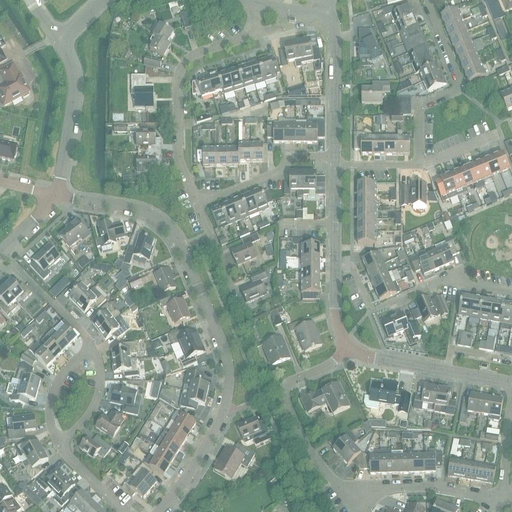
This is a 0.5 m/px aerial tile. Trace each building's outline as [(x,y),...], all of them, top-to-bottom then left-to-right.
[(504,18),(496,0),(487,0),(485,1),(494,22),(497,20),(500,19),(504,18)] [(391,14),(395,23),(414,16),(409,5),(397,10),(396,6),(382,10),(385,16),(391,14)] [(441,16),(445,28),(462,21),(457,9),(441,16)] [(185,29),(192,27),(187,11),(180,13),(185,29)] [(414,16),(395,23),(399,33),(418,25),(414,16)] [(462,21),(445,28),(450,39),(467,32),(462,21)] [(160,24),(153,36),(156,38),(167,44),(167,43),(174,32),(160,24)] [(418,25),(399,33),(403,43),(422,35),(418,25)] [(372,62),(382,58),(369,29),(359,29),(359,58),(370,58),(372,62)] [(467,32),(450,39),(455,50),(471,43),(467,32)] [(422,35),(403,43),(408,53),(426,45),(422,35)] [(156,38),(153,36),(150,40),(153,42),(150,49),(163,57),(170,45),(167,43),(167,44),(156,38)] [(309,40),(297,42),(300,59),(313,57),(313,61),(319,60),(317,48),(311,49),(309,40)] [(287,62),(295,60),(296,67),(301,66),(300,59),(297,42),(284,44),(286,54),(280,55),(282,67),(288,66),(287,62)] [(471,43),(455,50),(459,61),(476,54),(471,43)] [(426,45),(408,53),(412,63),(430,55),(426,45)] [(476,54),(459,61),(464,72),(480,65),(476,54)] [(430,55),(412,63),(416,73),(438,64),(434,65),(430,55)] [(159,69),(161,61),(146,57),(144,65),(159,69)] [(269,59),(259,62),(265,81),(275,78),(274,74),(279,73),(274,58),(270,60),(269,59)] [(259,62),(248,65),(254,84),(265,81),(259,62)] [(0,98),(4,106),(22,96),(23,98),(29,95),(28,93),(30,92),(21,75),(20,76),(13,64),(0,70),(0,73),(0,74),(0,73),(0,98)] [(438,64),(416,73),(419,72),(423,82),(442,74),(438,64)] [(248,65),(238,68),(244,88),(254,84),(248,65)] [(480,65),(464,72),(469,83),(485,76),(480,65)] [(234,91),(228,72),(227,68),(216,72),(224,94),(234,91)] [(238,68),(228,72),(234,91),(244,88),(238,68)] [(216,72),(206,75),(212,94),(222,91),(224,94),(216,72)] [(442,74),(423,82),(427,92),(446,84),(442,74)] [(146,111),(155,110),(155,99),(153,99),(153,85),(145,85),(145,75),(131,75),(131,95),(135,94),(135,109),(146,109),(146,111)] [(212,94),(206,75),(196,78),(202,97),(212,94)] [(382,93),(389,93),(389,83),(375,83),(375,89),(362,89),(362,105),(382,105),(382,93)] [(511,109),(511,93),(511,90),(499,95),(506,111),(511,109)] [(197,123),(211,119),(209,113),(195,117),(197,123)] [(267,138),(273,138),(273,143),(284,143),(284,119),(279,119),(279,125),(274,125),(274,122),(267,122),(267,138)] [(284,119),(284,143),(295,143),(295,121),(295,120),(285,120),(285,119),(284,119)] [(295,121),(295,143),(306,144),(306,126),(306,121),(295,121)] [(313,121),(313,126),(306,126),(306,144),(317,144),(317,139),(325,139),(325,121),(313,121)] [(397,131),(397,137),(397,155),(409,155),(409,137),(402,137),(402,131),(397,131)] [(139,146),(139,152),(160,152),(159,139),(155,139),(155,132),(136,132),(137,146),(139,146)] [(373,155),(373,137),(366,137),(366,133),(354,133),(354,150),(361,150),(361,155),(373,155)] [(4,137),(0,136),(0,158),(12,162),(13,162),(14,161),(13,161),(14,158),(16,157),(17,153),(16,151),(16,148),(17,148),(17,147),(16,147),(2,144),(4,137)] [(385,137),(373,137),(373,155),(385,155),(385,137)] [(397,137),(385,137),(385,155),(397,155),(397,137)] [(238,149),(227,149),(227,167),(239,167),(238,144),(238,149)] [(250,144),(238,144),(239,167),(239,162),(251,162),(250,144)] [(263,144),(250,144),(251,162),(263,162),(263,144)] [(215,167),(215,149),(203,149),(203,167),(215,167)] [(227,149),(215,149),(215,167),(227,167),(227,149)] [(160,152),(139,152),(139,158),(137,158),(137,172),(156,172),(155,165),(160,165),(160,152)] [(494,157),(500,174),(509,170),(503,153),(497,156),(497,155),(494,157)] [(485,161),(491,177),(500,174),(494,157),(488,159),(485,161)] [(476,164),(483,181),(491,177),(485,161),(479,163),(476,164)] [(470,166),(467,168),(473,185),(483,181),(476,164),(471,167),(470,166)] [(463,170),(458,172),(464,188),(465,188),(473,185),(467,168),(463,170)] [(454,173),(449,176),(457,197),(467,193),(465,188),(464,188),(458,172),(454,173)] [(303,195),(303,173),(290,173),(290,183),(284,183),(284,195),(290,195),(290,191),(297,191),(297,199),(303,199),(303,195)] [(303,173),(303,195),(309,195),(309,191),(316,191),(316,195),(325,195),(325,179),(316,179),(316,173),(303,173)] [(457,197),(449,176),(449,175),(445,177),(440,179),(442,186),(437,188),(443,203),(457,197)] [(358,183),(358,196),(376,196),(376,183),(358,183)] [(426,205),(426,184),(412,184),(412,188),(401,188),(401,206),(408,206),(408,205),(426,205)] [(261,190),(251,194),(258,213),(269,208),(267,205),(273,202),(267,190),(262,193),(261,190)] [(433,192),(428,192),(428,202),(438,202),(433,192)] [(251,194),(241,198),(248,217),(258,213),(251,194)] [(376,196),(358,196),(358,208),(376,208),(376,196)] [(241,198),(231,202),(239,221),(248,217),(241,198)] [(231,202),(221,207),(229,225),(239,221),(231,202)] [(229,225),(221,207),(211,211),(218,230),(229,225)] [(376,208),(358,208),(358,220),(376,219),(376,208)] [(457,216),(449,219),(450,220),(452,224),(459,221),(457,216)] [(59,236),(69,248),(81,239),(83,241),(90,235),(77,219),(70,224),(71,226),(59,236)] [(376,219),(358,220),(358,231),(376,231),(376,219)] [(426,225),(429,231),(435,229),(432,222),(426,225)] [(98,227),(103,246),(116,243),(115,240),(125,237),(121,225),(112,227),(111,224),(98,227)] [(376,231),(358,231),(358,244),(377,244),(376,231)] [(250,245),(259,241),(257,234),(241,241),(244,247),(232,253),(237,266),(256,258),(250,245)] [(412,235),(404,238),(404,244),(414,239),(412,235)] [(128,247),(123,263),(130,266),(133,256),(149,261),(153,249),(151,248),(154,240),(139,236),(135,250),(128,247)] [(218,240),(221,247),(228,244),(225,237),(218,240)] [(301,240),(301,258),(319,258),(319,246),(314,246),(314,240),(301,240)] [(435,246),(437,251),(444,268),(454,264),(451,257),(457,255),(452,242),(446,244),(445,242),(435,246)] [(31,267),(33,270),(43,280),(51,273),(47,270),(60,258),(48,245),(32,260),(35,263),(31,267)] [(437,251),(427,255),(434,272),(444,268),(437,251)] [(363,260),(367,270),(384,264),(379,253),(363,260)] [(416,257),(410,260),(415,273),(421,271),(423,277),(434,272),(427,255),(417,260),(416,257)] [(90,263),(86,257),(77,263),(82,269),(90,263)] [(319,258),(301,258),(301,270),(319,270),(319,258)] [(118,260),(114,264),(117,268),(122,264),(118,260)] [(384,264),(367,270),(371,281),(388,274),(384,264)] [(105,266),(101,271),(107,275),(111,270),(105,266)] [(155,275),(162,294),(175,288),(170,276),(173,276),(170,269),(155,275)] [(319,270),(301,270),(301,282),(319,282),(319,270)] [(260,282),(267,279),(263,271),(249,277),(252,284),(240,289),(247,304),(266,295),(260,282)] [(392,272),(388,274),(371,281),(375,291),(392,284),(396,282),(392,272)] [(69,298),(76,306),(90,292),(86,288),(90,284),(82,276),(72,286),(76,290),(69,298)] [(128,282),(132,290),(143,285),(139,277),(128,282)] [(11,280),(3,288),(16,301),(19,297),(23,301),(32,294),(22,283),(18,287),(11,280)] [(319,282),(301,282),(301,295),(302,295),(302,300),(314,300),(314,294),(319,294),(319,282)] [(392,284),(375,291),(380,301),(396,294),(392,284)] [(63,291),(59,287),(52,295),(55,299),(63,291)] [(16,301),(3,288),(0,290),(0,299),(2,302),(0,304),(0,308),(7,317),(16,309),(12,304),(16,301)] [(90,292),(76,306),(84,313),(92,306),(96,310),(106,300),(98,292),(94,296),(90,292)] [(159,302),(162,309),(167,306),(175,324),(190,318),(185,307),(186,307),(183,299),(176,302),(174,296),(159,302)] [(458,315),(469,317),(473,298),(462,296),(458,315)] [(416,303),(419,309),(411,313),(415,321),(422,318),(424,322),(441,315),(441,317),(447,315),(440,297),(430,301),(429,298),(416,303)] [(473,298),(469,317),(480,319),(483,300),(473,298)] [(483,300),(480,319),(491,321),(494,301),(483,300)] [(494,301),(491,321),(501,323),(505,303),(494,301)] [(92,323),(99,332),(114,320),(110,316),(115,313),(108,303),(97,312),(101,317),(92,323)] [(511,304),(505,303),(501,323),(511,325),(511,323),(511,304)] [(138,309),(135,304),(129,309),(133,313),(138,309)] [(275,328),(282,325),(276,311),(269,314),(275,328)] [(45,312),(36,320),(39,324),(48,315),(45,312)] [(413,339),(421,336),(415,323),(409,326),(403,314),(382,323),(388,338),(409,329),(413,339)] [(64,320),(61,323),(65,327),(66,327),(73,334),(75,331),(64,320)] [(114,320),(99,332),(105,340),(114,334),(117,339),(130,329),(123,320),(117,325),(114,320)] [(304,353),(321,346),(312,324),(307,326),(304,320),(288,327),(290,333),(295,331),(304,353)] [(26,327),(22,323),(16,329),(19,333),(26,327)] [(73,334),(66,327),(65,327),(61,323),(54,330),(69,346),(77,339),(73,334)] [(30,326),(20,335),(24,338),(33,330),(30,326)] [(15,329),(10,333),(15,337),(19,333),(15,329)] [(53,330),(46,337),(62,353),(69,346),(54,330),(53,330)] [(179,344),(181,350),(200,342),(198,338),(199,337),(196,331),(185,336),(182,330),(169,336),(172,345),(173,345),(179,344)] [(457,346),(463,347),(466,333),(460,332),(457,346)] [(466,333),(463,347),(471,348),(473,334),(466,333)] [(46,346),(43,349),(54,361),(62,353),(46,337),(41,341),(46,346)] [(488,337),(487,343),(485,351),(492,352),(495,338),(488,337)] [(270,367),(290,359),(281,338),(262,345),(270,367)] [(162,346),(159,340),(153,343),(156,349),(162,346)] [(478,350),(485,351),(487,343),(480,341),(478,350)] [(200,342),(181,350),(184,356),(179,359),(179,360),(183,369),(196,363),(194,357),(205,352),(203,346),(202,346),(200,342)] [(29,350),(35,357),(46,368),(54,361),(43,349),(37,343),(29,350)] [(111,351),(112,362),(131,360),(137,360),(137,359),(131,360),(131,355),(136,354),(135,343),(121,344),(122,350),(111,351)] [(24,354),(20,360),(32,368),(36,361),(24,354)] [(163,357),(159,359),(166,376),(171,374),(163,357)] [(131,360),(112,362),(114,373),(124,372),(125,378),(139,376),(137,360),(131,360)] [(187,372),(185,385),(183,391),(190,392),(207,396),(209,385),(199,383),(201,374),(200,368),(187,372)] [(22,381),(20,386),(38,391),(41,381),(31,378),(33,373),(19,369),(16,380),(22,381)] [(6,394),(12,395),(10,401),(24,405),(25,399),(35,402),(38,391),(20,386),(9,383),(6,394)] [(374,384),(371,397),(365,396),(364,402),(364,404),(366,406),(368,407),(378,409),(379,403),(399,406),(398,412),(407,414),(410,396),(401,395),(401,398),(395,397),(397,384),(389,383),(389,387),(374,384)] [(333,416),(350,408),(339,385),(315,396),(314,394),(302,400),(308,414),(320,408),(320,407),(327,403),(333,416)] [(137,392),(113,387),(110,402),(124,405),(123,412),(137,415),(139,408),(133,407),(137,392)] [(427,411),(434,412),(438,389),(425,387),(423,397),(416,396),(414,409),(421,410),(423,404),(428,405),(427,411)] [(438,389),(434,412),(446,414),(446,415),(454,416),(456,403),(449,402),(450,392),(438,389)] [(190,392),(188,398),(182,396),(180,407),(194,409),(195,404),(204,406),(207,396),(190,392)] [(468,412),(478,414),(481,397),(470,395),(470,399),(464,398),(460,423),(466,424),(468,412)] [(481,397),(478,414),(489,416),(492,399),(481,397)] [(492,399),(489,416),(488,420),(499,421),(503,400),(492,399)] [(177,412),(171,420),(176,424),(190,433),(196,424),(177,412)] [(104,416),(96,427),(112,439),(120,427),(119,427),(123,421),(112,413),(108,419),(104,416)] [(8,429),(9,440),(25,438),(24,431),(35,430),(34,416),(13,419),(14,428),(8,429)] [(253,440),(268,434),(263,421),(257,424),(255,418),(237,426),(243,439),(245,444),(253,440)] [(176,424),(171,432),(185,441),(190,433),(176,424),(171,420),(171,421),(176,424)] [(408,422),(401,420),(399,427),(406,429),(408,422)] [(432,422),(425,421),(424,429),(431,430),(432,422)] [(151,431),(148,429),(144,427),(141,432),(147,436),(151,431)] [(166,429),(160,438),(180,450),(185,441),(171,432),(166,429)] [(333,449),(341,458),(354,445),(346,437),(348,435),(346,433),(332,440),(337,446),(333,449)] [(499,436),(486,434),(485,440),(498,442),(499,436)] [(87,438),(79,449),(93,459),(97,454),(103,459),(111,449),(96,437),(92,442),(87,438)] [(160,438),(155,446),(174,458),(180,450),(160,438)] [(14,449),(19,459),(22,463),(27,460),(43,451),(37,442),(29,447),(26,442),(14,449)] [(354,445),(341,458),(348,466),(352,462),(359,470),(365,455),(361,453),(354,445)] [(150,455),(155,458),(169,467),(174,458),(155,446),(150,455)] [(247,468),(255,455),(241,446),(237,453),(227,447),(220,459),(221,459),(215,470),(224,476),(227,472),(233,476),(240,464),(247,468)] [(386,457),(381,458),(381,475),(392,475),(392,457),(392,449),(386,450),(386,457)] [(27,460),(22,463),(32,480),(43,471),(40,466),(48,461),(43,451),(27,460)] [(409,457),(402,457),(403,475),(414,474),(414,457),(414,451),(408,451),(409,457)] [(429,456),(425,457),(425,474),(436,474),(435,468),(442,468),(442,453),(436,453),(435,451),(429,451),(429,456)] [(365,455),(359,470),(370,470),(370,475),(381,475),(381,458),(381,452),(375,452),(375,458),(370,458),(370,457),(365,455)] [(402,457),(392,457),(392,475),(403,475),(402,457)] [(425,457),(414,457),(414,474),(425,474),(425,457)] [(169,467),(155,458),(149,467),(164,476),(169,467)] [(447,477),(459,479),(462,462),(450,460),(447,477)] [(462,462),(459,479),(470,481),(473,463),(462,462)] [(473,463),(470,481),(481,482),(484,465),(473,463)] [(140,476),(137,480),(150,492),(157,484),(149,478),(153,473),(142,464),(135,472),(140,476)] [(484,465),(481,482),(493,484),(496,467),(484,465)] [(49,488),(52,491),(66,477),(58,469),(50,477),(46,473),(36,483),(45,491),(49,488)] [(66,477),(52,491),(58,496),(54,500),(61,507),(71,497),(67,493),(75,485),(66,477)] [(150,492),(137,480),(133,485),(128,480),(122,488),(132,498),(136,493),(143,500),(150,492)] [(278,481),(271,487),(278,495),(285,490),(278,481)] [(0,501),(1,503),(12,496),(5,487),(0,490),(0,501)] [(16,496),(21,492),(18,487),(12,491),(16,496)] [(82,492),(70,504),(66,508),(69,511),(77,511),(78,511),(90,500),(82,492)] [(40,503),(36,499),(32,503),(36,507),(40,503)] [(17,511),(21,509),(14,500),(2,508),(4,511),(17,511)] [(90,500),(78,511),(92,511),(97,507),(90,500)] [(456,511),(458,509),(450,506),(450,508),(437,503),(433,511),(456,511)]
